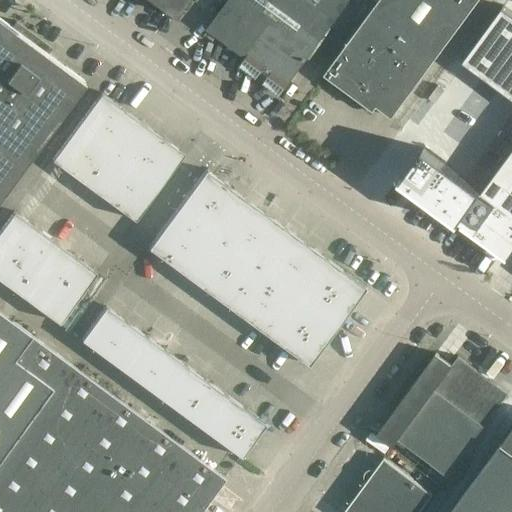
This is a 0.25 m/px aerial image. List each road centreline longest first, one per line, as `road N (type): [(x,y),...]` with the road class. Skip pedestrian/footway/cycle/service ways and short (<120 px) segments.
road 1 (unclassified): [(443,280),(61,0)]
road 2 (unclassified): [(276,511),(443,280)]
